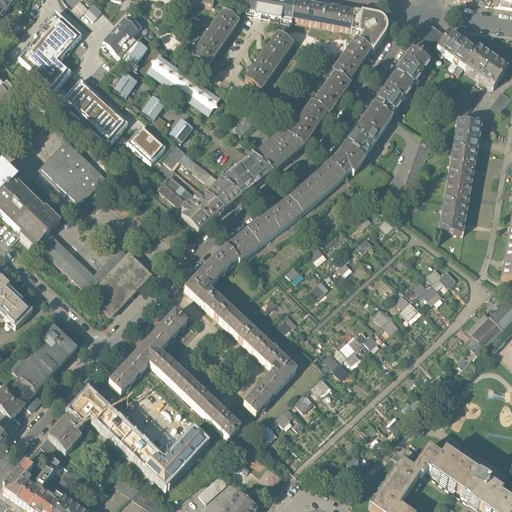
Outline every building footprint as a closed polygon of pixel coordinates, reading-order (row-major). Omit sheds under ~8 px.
[(11,0),(0,0),(0,19),(15,4),(11,0)] [(182,0),(182,4),(213,10),(214,0),(182,0)] [(291,24),(295,5),(268,0),(267,0),(246,0),(244,15),(291,24)] [(511,0),(499,0),(499,2),(511,8),(511,0)] [(79,4),(71,12),(80,21),(84,16),(93,25),(97,21),(94,18),(99,14),(93,8),(88,12),(79,4)] [(291,24),(321,29),(324,10),(295,5),(291,24)] [(353,15),(324,10),(321,29),(350,34),(353,15)] [(377,20),(353,15),(350,34),(356,43),(372,54),(386,34),(385,24),(377,20)] [(44,94),(50,99),(70,76),(57,64),(59,62),(60,63),(65,58),(63,57),(67,53),(68,54),(81,40),(55,17),(34,40),(36,42),(18,62),(30,73),(26,78),(35,86),(39,82),(48,90),(44,94)] [(142,30),(128,18),(102,47),(120,63),(136,46),(131,42),(142,30)] [(216,23),(204,42),(223,54),(236,35),(216,23)] [(440,36),(434,32),(434,31),(431,34),(427,34),(421,43),(420,42),(417,47),(417,48),(414,52),(413,53),(428,63),(436,51),(437,51),(445,39),(441,36),(440,36)] [(437,51),(464,71),(476,55),(448,35),(445,39),(437,51)] [(278,36),(262,59),(278,70),(295,47),(278,36)] [(206,78),(223,54),(204,42),(188,65),(206,78)] [(372,54),(356,43),(332,75),(335,77),(348,87),(372,54)] [(145,52),(136,46),(120,63),(135,75),(139,69),(132,65),(133,64),(136,66),(145,52)] [(412,52),(373,107),(390,119),(428,64),(428,63),(413,53),(412,52)] [(506,72),(478,52),(476,55),(464,71),(472,77),(474,75),(486,83),(484,86),(492,91),(506,72)] [(262,93),(278,70),(262,59),(246,82),(262,93)] [(221,102),(159,60),(147,77),(209,119),(221,102)] [(376,98),(387,78),(380,74),(370,94),(376,98)] [(137,85),(124,77),(113,92),(126,101),(137,85)] [(351,89),(348,87),(335,77),(313,107),(328,117),(329,118),(351,89)] [(4,86),(0,88),(0,111),(2,114),(14,104),(9,98),(15,93),(7,83),(4,86)] [(86,124),(103,105),(79,84),(62,103),(68,108),(65,112),(79,124),(82,120),(86,124)] [(453,115),(462,122),(483,93),(473,87),(453,115)] [(511,101),(501,94),(482,122),(491,128),(511,101)] [(152,99),(141,114),(153,123),(157,118),(164,108),(152,99)] [(127,126),(103,105),(86,124),(91,128),(88,132),(101,144),(104,140),(110,145),(127,126)] [(304,151),(328,117),(313,107),(311,106),(287,139),(304,151)] [(390,119),(373,107),(351,138),(347,143),(345,147),(363,160),(391,120),(390,119)] [(165,124),(157,118),(153,123),(150,128),(158,134),(165,124)] [(255,126),(249,120),(235,132),(241,139),(255,126)] [(192,131),(181,122),(169,136),(181,146),(192,131)] [(457,124),(452,152),(476,156),(481,128),(457,124)] [(141,129),(126,146),(134,153),(136,151),(144,158),(142,160),(150,167),(165,150),(141,129)] [(278,172),(304,151),(287,139),(282,134),(256,157),(252,160),(273,176),(278,172)] [(105,181),(66,144),(49,162),(41,170),(80,207),(105,181)] [(430,150),(419,146),(395,211),(406,215),(430,150)] [(364,161),(363,160),(345,147),(328,168),(344,180),(349,174),(353,177),(353,176),(364,161)] [(176,150),(164,165),(172,171),(179,163),(212,189),(218,183),(176,150)] [(452,152),(447,179),(472,183),(476,156),(452,152)] [(273,176),(252,160),(249,163),(220,184),(241,201),(269,179),(273,176)] [(328,168),(308,185),(321,200),(344,180),(328,168)] [(0,202),(15,187),(17,185),(0,169),(0,202)] [(158,194),(181,214),(184,211),(186,213),(189,209),(192,212),(196,207),(193,205),(197,201),(171,179),(158,194)] [(447,179),(443,206),(467,211),(472,183),(447,179)] [(220,184),(206,200),(224,214),(241,201),(220,184)] [(321,200),(308,185),(288,202),(301,218),(321,200)] [(34,255),(37,251),(50,238),(60,227),(45,213),(44,215),(15,187),(0,202),(0,219),(20,239),(19,240),(34,255)] [(196,207),(192,212),(210,227),(224,214),(206,200),(204,198),(202,200),(200,199),(197,202),(197,201),(193,205),(196,207)] [(288,202),(267,218),(279,234),(301,218),(288,202)] [(462,238),(467,211),(443,206),(438,234),(462,238)] [(198,237),(210,227),(192,212),(189,209),(186,213),(184,211),(181,214),(180,215),(184,219),(181,222),(198,237)] [(369,225),(361,217),(354,224),(362,232),(369,225)] [(279,234),(267,218),(246,234),(259,249),(279,234)] [(384,221),(376,228),(385,238),(393,230),(384,221)] [(259,249),(246,234),(226,251),(237,263),(239,266),(259,249)] [(89,300),(128,259),(120,252),(94,280),(50,238),(37,251),(89,300)] [(358,253),(368,247),(364,241),(354,248),(358,253)] [(511,249),(506,248),(500,283),(511,285),(511,249)] [(226,251),(202,274),(214,285),(237,263),(226,251)] [(325,261),(317,252),(309,259),(316,268),(325,261)] [(111,324),(152,281),(128,259),(89,300),(87,302),(111,324)] [(340,265),(334,270),(342,278),(348,273),(340,265)] [(290,282),(296,275),(289,269),(283,277),(290,282)] [(429,286),(438,276),(432,270),(423,280),(429,286)] [(214,285),(202,274),(184,293),(203,311),(215,299),(207,292),(214,285)] [(454,284),(446,275),(438,282),(447,291),(454,284)] [(38,319),(0,280),(0,321),(17,339),(38,319)] [(327,293),(320,286),(310,294),(318,302),(327,293)] [(392,304),(398,311),(406,304),(400,297),(392,304)] [(239,321),(215,299),(203,311),(213,320),(218,325),(218,324),(228,333),(239,321)] [(275,307),(268,301),(264,304),(266,306),(260,312),(265,317),(275,307)] [(483,317),(466,335),(484,352),(502,333),(511,322),(511,308),(506,302),(488,321),(483,317)] [(408,327),(420,315),(407,304),(396,316),(408,327)] [(181,312),(158,336),(170,347),(193,323),(181,312)] [(389,322),(380,315),(374,323),(381,329),(389,322)] [(257,338),(239,321),(228,333),(238,343),(237,343),(242,347),(252,356),(263,344),(257,338)] [(396,330),(390,323),(383,329),(389,336),(396,330)] [(290,332),(283,325),(276,332),(283,339),(290,332)] [(389,339),(380,328),(373,334),(381,343),(387,337),(389,339)] [(23,384),(24,382),(41,398),(83,354),(59,331),(16,377),(23,384)] [(359,333),(332,354),(346,371),(358,361),(353,355),(362,348),(358,343),(363,339),(359,333)] [(158,336),(136,360),(148,371),(153,366),(165,353),(170,347),(158,336)] [(368,338),(361,344),(367,351),(375,346),(368,338)] [(272,352),(263,344),(252,356),(265,368),(276,356),(277,355),(273,351),(272,352)] [(153,366),(180,391),(192,378),(165,353),(153,366)] [(295,374),(276,356),(265,368),(272,375),(266,382),(278,393),(295,374)] [(338,368),(329,359),(323,364),(332,374),(338,368)] [(126,395),(148,371),(136,360),(114,384),(126,395)] [(469,366),(462,360),(455,367),(462,373),(469,366)] [(219,403),(192,378),(180,391),(207,416),(219,403)] [(23,384),(13,394),(30,410),(31,409),(41,398),(24,382),(23,384)] [(278,393),(266,382),(257,392),(256,392),(252,396),(252,397),(243,407),(255,418),(278,393)] [(329,392),(322,384),(312,394),(318,401),(329,392)] [(0,400),(0,410),(14,424),(16,425),(18,423),(30,410),(13,394),(10,391),(0,400)] [(94,418),(103,426),(114,415),(93,395),(74,415),(86,426),(94,418)] [(47,403),(41,398),(31,409),(36,414),(47,403)] [(312,408),(305,400),(296,409),(303,416),(312,408)] [(246,428),(219,403),(207,416),(235,441),(246,428)] [(88,428),(86,426),(74,415),(53,438),(71,455),(85,439),(81,435),(88,428)] [(103,426),(126,448),(137,436),(114,415),(103,426)] [(14,424),(4,435),(10,442),(24,429),(18,423),(16,425),(14,424)] [(0,432),(0,452),(10,442),(4,435),(0,432)] [(275,439),(269,432),(261,439),(267,446),(275,439)] [(198,433),(175,457),(187,468),(210,444),(198,433)] [(162,460),(137,436),(126,448),(151,472),(162,460)] [(59,459),(45,447),(37,456),(51,468),(59,459)] [(374,508),(370,511),(397,511),(398,511),(419,481),(421,482),(425,475),(430,479),(441,463),(427,453),(411,475),(400,467),(373,507),(374,508)] [(168,488),(187,468),(175,457),(168,465),(162,460),(151,472),(168,488)] [(492,490),(444,458),(441,463),(430,479),(471,506),(469,508),(475,511),(511,511),(511,505),(491,492),(492,490)] [(9,495),(21,503),(32,487),(35,483),(31,480),(39,472),(30,464),(8,487),(9,495)] [(39,487),(41,488),(46,492),(58,475),(50,470),(39,487)] [(204,493),(211,502),(232,484),(224,476),(204,493)] [(120,487),(136,499),(145,492),(128,480),(120,487)] [(21,503),(33,511),(46,492),(41,488),(39,492),(32,487),(21,503)] [(33,511),(60,511),(67,502),(60,497),(58,500),(46,492),(33,511)] [(165,511),(169,509),(145,492),(136,499),(154,511),(165,511)] [(241,497),(231,511),(262,511),(241,497)] [(60,511),(85,511),(68,500),(67,502),(60,511)]
